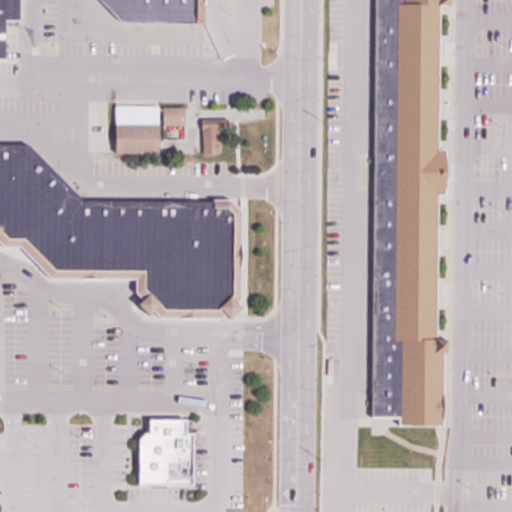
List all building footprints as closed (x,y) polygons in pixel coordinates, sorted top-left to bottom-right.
[(0,0),(17,0),(17,20),(3,20),(3,59),(0,59),(0,0)] [(201,0),(201,25),(118,25),(95,0),(201,0)] [(370,0),(445,0),(445,6),(435,6),(435,151),(441,151),(441,195),(434,195),(433,340),(442,341),(442,353),(440,353),(439,426),(396,426),(396,417),(370,417),(370,0)] [(156,154),(156,107),(112,107),(112,154),(156,154)] [(182,109),(161,109),(161,127),(182,127),(182,109)] [(221,120),(199,120),(199,156),(221,156),(221,120)] [(0,145),(26,146),(81,203),(227,202),(237,212),(237,300),(218,318),(156,318),(133,297),(133,280),(48,280),(17,248),(0,248),(0,145)] [(134,441),(140,435),(144,435),(144,421),(182,421),(182,435),(188,435),(188,486),(134,486),(134,441)]
